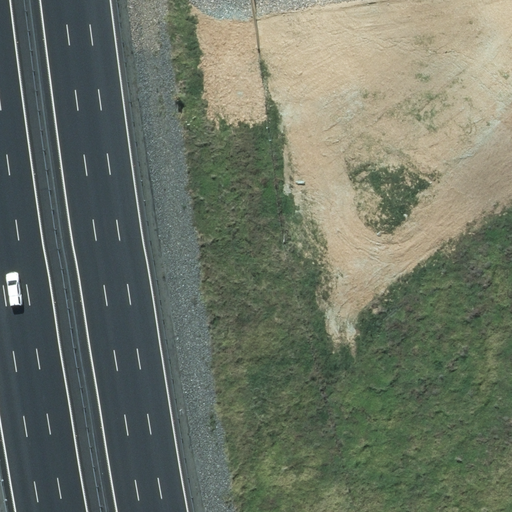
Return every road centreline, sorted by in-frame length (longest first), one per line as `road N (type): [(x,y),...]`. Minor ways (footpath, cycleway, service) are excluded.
road 1 (motorway): [(81,0),(157,511)]
road 2 (motorway): [(55,511),(14,304),(0,181)]
